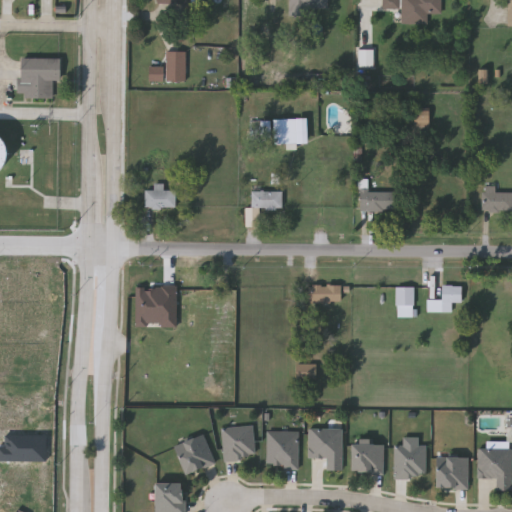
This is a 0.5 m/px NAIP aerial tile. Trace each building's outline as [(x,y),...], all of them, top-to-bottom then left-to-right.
[(290,0),(290,16),(308,17),(309,9),(329,9),(329,0),(290,0)] [(383,0),(384,9),(401,9),(401,0),(383,0)] [(429,24),(429,14),(444,14),(443,0),(402,0),(403,24),(429,24)] [(360,67),(375,67),(375,50),(360,50),(360,67)] [(149,80),(149,66),(166,66),(166,51),(186,51),(186,80),(149,80)] [(62,57),(61,80),(53,80),(53,97),(24,96),(24,91),(17,91),(17,77),(20,77),(20,57),(62,57)] [(490,70),(482,70),(482,84),(490,83),(490,70)] [(413,126),(413,110),(429,110),(429,126),(413,126)] [(273,143),(273,119),(306,119),(306,143),(273,143)] [(272,121),(251,121),(252,140),(272,139),(272,121)] [(0,134),(1,135),(5,140),(7,146),(8,152),(7,159),(4,164),(0,169),(0,134)] [(145,189),(154,189),(154,183),(163,183),(163,189),(176,189),(176,207),(145,207),(145,189)] [(511,191),(511,210),(484,210),(484,185),(495,185),(495,191),(511,191)] [(398,210),(359,210),(359,190),(398,190),(398,210)] [(245,207),(251,207),(251,191),(281,191),(281,208),(259,208),(259,222),(245,222),(245,207)] [(341,301),(310,301),(310,284),(341,284),(341,301)] [(427,311),(427,299),(441,299),(441,285),(461,285),(461,301),(452,301),(452,311),(427,311)] [(414,316),(396,316),(396,286),(414,286),(414,316)] [(178,327),(178,288),(137,287),(137,327),(148,327),(148,326),(178,327)] [(297,364),(314,364),(314,378),(297,378),(297,364)] [(254,426),(256,458),(225,459),(223,427),(254,426)] [(328,458),(309,458),(309,429),(343,429),(343,470),(328,470),(328,458)] [(299,431),(299,468),(268,468),(268,431),(299,431)] [(174,444),(206,435),(214,465),(183,474),(174,444)] [(385,444),(385,474),(351,474),(351,444),(385,444)] [(427,445),(427,478),(396,478),(396,445),(427,445)] [(479,478),(479,449),(511,449),(511,491),(497,491),(497,478),(479,478)] [(469,488),(436,488),(436,457),(469,457),(469,488)] [(186,511),(154,511),(154,483),(186,483),(186,511)]
